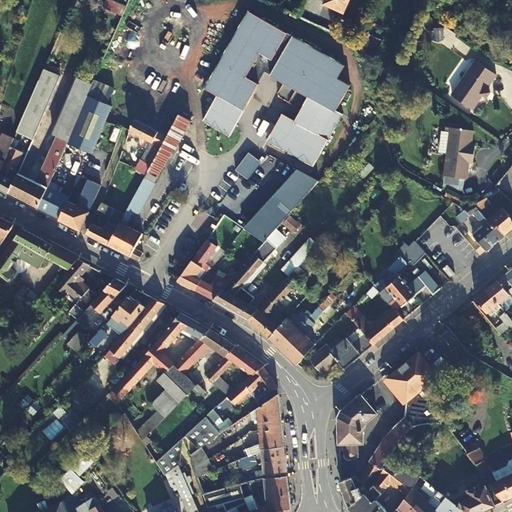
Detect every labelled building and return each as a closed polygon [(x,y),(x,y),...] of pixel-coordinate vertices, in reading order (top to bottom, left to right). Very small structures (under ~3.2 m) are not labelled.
[(349,0),(326,0),(325,3),(344,12),(349,0)] [(279,64),(272,77),(285,84),(279,94),(280,98),(302,111),(297,121),(284,114),(269,141),(275,145),(315,167),(344,113),(337,110),(351,84),(339,77),(346,65),(249,11),(205,91),(219,97),(205,124),(231,138),(260,86),(248,79),(261,55),(279,64)] [(469,33),(466,36),(479,45),(490,30),(486,28),(478,39),(469,33)] [(248,79),(260,86),(266,74),(272,77),(279,64),(261,55),(248,79)] [(497,75),(477,61),(453,96),(473,110),(483,95),(486,98),(490,92),(487,90),(497,75)] [(90,90),(67,144),(93,155),(113,108),(108,106),(114,90),(94,82),(90,90)] [(16,140),(27,145),(30,138),(32,138),(38,125),(37,124),(41,116),(36,113),(47,87),(39,84),(26,115),(20,129),(16,140)] [(67,144),(90,90),(78,85),(69,106),(72,107),(37,185),(28,180),(24,187),(15,182),(9,195),(38,210),(50,183),(67,144)] [(124,130),(128,119),(116,114),(111,124),(124,130)] [(132,204),(143,211),(157,184),(156,184),(175,150),(176,150),(191,123),(179,116),(168,137),(147,175),(132,204)] [(136,122),(136,123),(131,132),(152,142),(156,144),(146,162),(143,160),(141,160),(136,169),(147,175),(168,137),(136,122)] [(473,131),(450,128),(443,176),(467,179),(469,163),(473,164),(475,145),(471,144),(473,131)] [(15,182),(18,177),(14,175),(27,145),(16,140),(11,152),(0,177),(0,190),(9,195),(15,182)] [(156,144),(152,142),(143,160),(146,162),(156,144)] [(0,177),(11,152),(2,149),(0,153),(0,177)] [(235,168),(247,177),(261,160),(249,150),(235,168)] [(503,161),(491,176),(498,182),(510,167),(503,161)] [(88,181),(82,195),(85,197),(92,183),(88,181)] [(59,221),(67,203),(69,198),(59,194),(61,189),(50,183),(38,210),(59,221)] [(85,197),(82,195),(76,207),(67,203),(59,221),(80,232),(101,187),(92,183),(85,197)] [(252,206),(238,196),(232,206),(225,216),(239,226),(253,206),(252,206)] [(474,204),(478,212),(491,204),(487,197),(474,204)] [(511,231),(511,202),(511,201),(486,222),(489,225),(495,229),(498,227),(506,236),(511,231)] [(102,203),(96,217),(100,219),(103,214),(111,219),(105,231),(92,225),(87,236),(108,247),(126,214),(102,203)] [(132,204),(126,214),(108,247),(130,259),(134,252),(142,237),(143,235),(126,226),(132,215),(141,214),(143,211),(132,204)] [(474,204),(468,208),(465,210),(460,215),(457,218),(462,223),(465,221),(469,217),(474,214),(485,227),(473,236),(487,252),(506,236),(498,227),(495,229),(489,225),(486,222),(478,212),(474,204)] [(282,221),(291,230),(299,221),(290,213),(282,221)] [(0,243),(2,245),(16,226),(0,217),(0,243)] [(70,270),(79,259),(23,229),(13,243),(14,243),(0,263),(0,277),(9,283),(15,273),(10,269),(17,258),(40,270),(42,267),(50,272),(54,262),(70,270)] [(196,292),(203,279),(209,272),(211,269),(206,265),(218,247),(208,241),(186,272),(178,283),(196,292)] [(415,263),(426,253),(415,241),(401,256),(407,261),(408,262),(412,258),(415,263)] [(249,321),(259,310),(250,304),(256,298),(243,287),(270,256),(261,248),(247,263),(214,301),(249,321)] [(130,259),(138,262),(141,256),(134,252),(130,259)] [(290,277),(303,262),(296,255),(282,270),(290,277)] [(393,274),(397,271),(407,261),(401,256),(388,269),(393,274)] [(214,301),(247,263),(243,259),(225,279),(218,276),(213,285),(203,279),(196,292),(214,301)] [(280,287),(289,294),(297,285),(300,287),(309,277),(306,275),(313,267),(305,260),(303,262),(290,277),(280,287)] [(81,315),(100,295),(85,282),(87,279),(82,275),(90,267),(80,261),(57,287),(66,294),(69,291),(79,300),(76,304),(81,309),(78,312),(81,315)] [(390,284),(400,275),(397,271),(393,274),(386,280),(390,284)] [(421,276),(409,286),(408,287),(416,295),(426,286),(434,296),(441,289),(432,277),(432,278),(429,275),(427,277),(424,274),(421,276)] [(402,278),(400,275),(390,284),(386,280),(377,288),(396,310),(403,305),(403,306),(408,302),(412,304),(416,300),(415,296),(416,295),(408,287),(409,286),(408,284),(409,281),(406,277),(402,278)] [(499,305),(503,302),(511,296),(511,297),(511,286),(504,277),(487,291),(499,305)] [(128,285),(116,279),(78,321),(88,329),(128,285)] [(270,338),(279,328),(272,322),(279,315),(274,310),(289,294),(280,287),(259,310),(249,321),(270,338)] [(303,290),(295,299),(293,301),(298,306),(308,295),(303,290)] [(487,291),(475,300),(487,315),(489,314),(499,305),(487,291)] [(508,308),(511,304),(511,297),(511,296),(503,302),(508,308)] [(147,309),(146,308),(137,301),(135,303),(130,298),(114,317),(122,324),(117,329),(125,336),(147,309)] [(154,299),(146,308),(147,309),(125,336),(116,345),(111,350),(106,355),(105,356),(114,365),(121,360),(165,305),(154,299)] [(319,306),(318,306),(315,303),(304,315),(301,312),(292,323),(287,319),(279,328),(270,338),(281,348),(299,330),(298,329),(319,306)] [(405,319),(397,311),(378,326),(376,324),(373,324),(371,325),(354,305),(347,313),(352,320),(353,320),(359,328),(374,345),(405,319)] [(499,305),(489,314),(491,317),(502,309),(499,305)] [(297,365),(316,346),(305,335),(315,324),(312,322),(323,310),(319,306),(298,329),(299,330),(281,348),(297,365)] [(210,330),(181,314),(127,378),(109,397),(118,406),(123,400),(124,401),(155,365),(166,375),(177,365),(163,354),(182,333),(199,342),(210,330)] [(511,326),(511,320),(506,314),(500,318),(505,323),(496,330),(500,335),(511,326)] [(359,328),(348,336),(353,343),(358,340),(367,351),(374,345),(359,328)] [(150,435),(199,384),(196,381),(193,384),(183,375),(211,347),(227,357),(236,346),(212,331),(210,330),(199,342),(177,365),(166,375),(160,382),(168,390),(153,405),(159,411),(139,432),(145,441),(150,435)] [(111,350),(116,345),(101,331),(96,336),(105,345),(111,350)] [(91,343),(90,343),(80,333),(69,344),(80,354),(91,343)] [(353,343),(348,336),(329,352),(338,362),(344,370),(367,351),(358,340),(353,343)] [(106,355),(111,350),(105,345),(100,350),(106,355)] [(208,375),(206,376),(212,382),(233,362),(241,368),(252,358),(236,346),(227,357),(208,375)] [(329,352),(326,348),(313,360),(324,373),(338,362),(329,352)] [(386,438),(370,462),(372,463),(360,481),(370,489),(384,471),(390,463),(410,436),(414,430),(421,425),(435,423),(442,425),(446,418),(429,394),(431,394),(427,384),(438,377),(433,371),(423,359),(419,353),(388,379),(406,401),(404,419),(397,425),(386,438)] [(246,373),(252,377),(263,367),(252,358),(241,368),(227,381),(230,384),(232,382),(234,383),(237,380),(238,380),(246,373)] [(225,430),(226,429),(216,417),(233,402),(235,405),(250,391),(251,392),(256,389),(259,393),(264,390),(267,394),(277,387),(264,367),(263,367),(252,377),(235,393),(228,399),(207,418),(221,432),(225,430)] [(235,393),(225,383),(219,389),(228,399),(235,393)] [(88,387),(77,399),(88,409),(99,398),(88,387)] [(278,394),(257,408),(261,444),(245,450),(248,457),(258,453),(257,450),(262,449),(284,446),(278,394)] [(337,418),(339,450),(344,450),(345,458),(347,460),(356,460),(358,457),(357,444),(363,444),(363,429),(367,420),(376,414),(361,395),(341,411),(337,418)] [(165,457),(158,463),(166,476),(179,466),(198,511),(227,511),(224,503),(208,505),(204,495),(195,477),(191,467),(186,456),(200,446),(221,432),(207,418),(165,457)] [(150,435),(145,441),(158,463),(165,457),(158,447),(150,435)] [(511,463),(493,473),(476,442),(464,449),(477,466),(491,488),(504,502),(511,498),(511,463)] [(195,477),(211,471),(207,460),(200,446),(186,456),(191,467),(195,477)] [(284,446),(262,449),(265,478),(288,475),(284,446)] [(62,480),(74,494),(86,483),(80,477),(97,461),(91,451),(62,480)] [(348,507),(352,511),(386,511),(376,500),(390,484),(406,495),(413,487),(416,484),(422,479),(406,467),(402,472),(390,463),(384,471),(370,489),(348,507)] [(166,476),(174,494),(179,491),(188,511),(198,511),(179,466),(166,476)] [(288,475),(265,478),(269,505),(259,509),(260,511),(289,511),(292,509),(288,475)] [(355,477),(340,483),(348,507),(370,489),(360,481),(355,477)] [(459,511),(451,504),(422,479),(416,484),(431,497),(427,501),(438,511),(459,511)] [(248,483),(204,495),(208,505),(224,503),(245,497),(252,494),(248,483)] [(483,511),(504,502),(491,488),(486,490),(484,485),(479,488),(477,485),(468,489),(471,495),(451,504),(459,511),(483,511)] [(438,511),(427,501),(413,487),(406,495),(397,509),(400,511),(438,511)] [(120,497),(115,489),(109,493),(114,500),(120,497)] [(245,497),(224,503),(227,511),(260,511),(259,509),(252,494),(245,497)] [(67,511),(63,502),(42,511),(41,511),(67,511)] [(83,506),(84,506),(88,511),(90,511),(96,509),(91,502),(83,506)]
